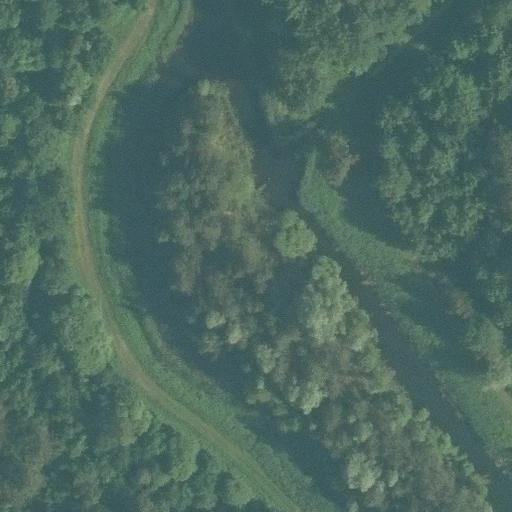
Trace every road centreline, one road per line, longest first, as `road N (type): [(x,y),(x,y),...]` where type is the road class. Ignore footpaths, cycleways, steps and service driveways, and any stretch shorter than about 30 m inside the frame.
road 1 (track): [(152,0),(80,138),(75,219),(141,386),(221,431),(298,511)]
road 2 (track): [(0,19),(133,36)]
